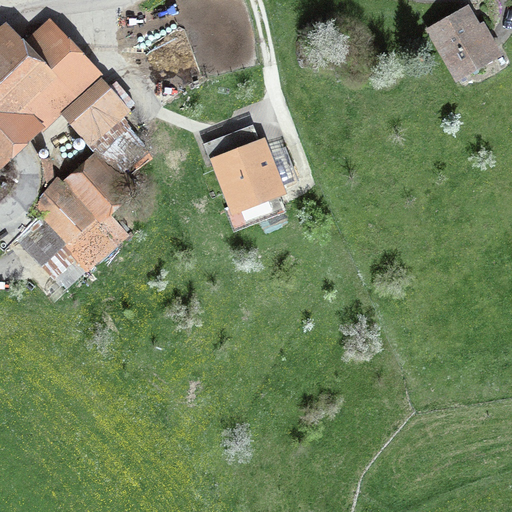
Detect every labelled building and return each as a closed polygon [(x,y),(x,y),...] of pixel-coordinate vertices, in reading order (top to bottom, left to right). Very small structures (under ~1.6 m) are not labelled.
[(434,32),(456,72),(496,51),(486,32),(482,34),(470,13),(434,32)] [(25,55),(8,36),(0,43),(0,145),(7,153),(92,72),(52,30),(25,55)] [(71,125),(96,152),(123,127),(116,119),(126,110),(108,91),(71,125)] [(213,165),(218,163),(241,222),(284,206),(260,145),(244,151),(237,133),(205,145),(213,165)] [(109,186),(92,168),(69,189),(83,205),(89,200),(103,215),(104,216),(107,213),(123,199),(110,184),(109,186)] [(36,211),(88,269),(126,235),(107,213),(104,216),(103,215),(89,228),(55,190),(34,208),(36,211)] [(88,269),(36,211),(15,231),(66,288),(88,269)]
